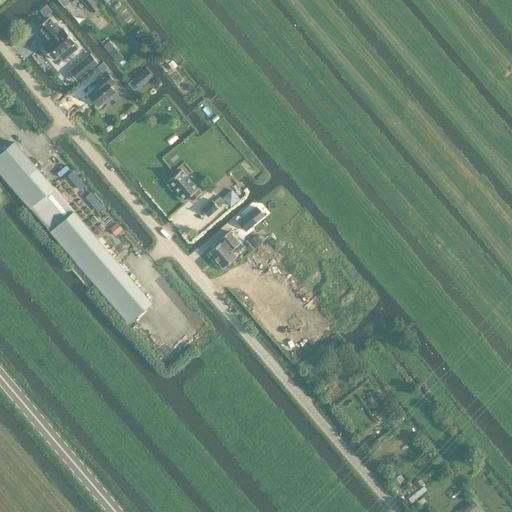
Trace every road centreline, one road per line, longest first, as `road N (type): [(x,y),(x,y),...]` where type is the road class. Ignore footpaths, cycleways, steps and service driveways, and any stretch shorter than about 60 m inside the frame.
road 1 (tertiary): [(395,511),(0,46)]
road 2 (secondary): [(114,511),(0,376)]
